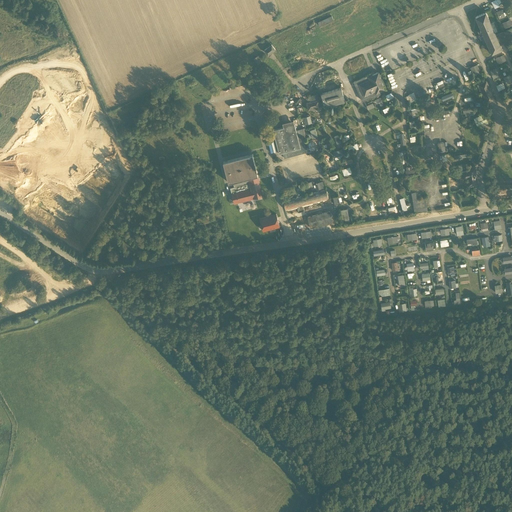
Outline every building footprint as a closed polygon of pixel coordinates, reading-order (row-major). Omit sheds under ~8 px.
[(503,9),(497,11),(498,18),(508,15),(507,11),(504,12),(503,9)] [(486,41),(492,54),(502,49),(500,45),(511,39),(511,27),(511,28),(496,35),(486,12),(475,17),(481,29),(478,31),(479,34),(481,39),(483,43),(486,41)] [(511,20),(511,19),(502,22),(504,28),(511,25),(511,20)] [(262,51),(266,56),(275,49),(270,44),(262,51)] [(498,63),(507,60),(505,54),(496,57),(498,63)] [(253,59),(257,64),(262,61),(257,55),(253,59)] [(490,70),(493,78),(499,76),(496,68),(490,70)] [(381,71),(355,80),(362,100),(388,90),(381,71)] [(449,83),(452,82),(453,86),(459,83),(456,74),(447,78),(449,83)] [(484,99),(493,96),(488,80),(479,83),(484,99)] [(471,90),(473,84),(466,82),(464,88),(471,90)] [(327,106),(347,101),(344,87),(323,92),(327,106)] [(392,91),(385,94),(388,100),(394,97),(392,91)] [(410,98),(411,101),(417,99),(415,92),(406,95),(407,99),(410,98)] [(449,103),(449,101),(455,98),(453,92),(439,98),(442,106),(449,103)] [(319,94),(310,96),(311,101),(307,102),(309,110),(321,107),(319,94)] [(375,99),(379,107),(386,103),(383,96),(375,99)] [(317,120),(325,118),(323,111),(315,114),(317,120)] [(477,125),(488,121),(486,116),(484,117),(483,114),(474,117),(477,125)] [(303,130),(296,132),(296,130),(294,124),(283,127),(273,130),(279,154),(283,153),(284,158),(288,157),(288,156),(305,151),(303,145),(305,145),(303,139),(302,136),(305,135),(303,128),(303,129),(303,130)] [(438,142),(439,152),(446,151),(445,142),(438,142)] [(307,152),(305,145),(303,145),(305,151),(288,156),(288,157),(307,152)] [(233,182),(233,181),(255,176),(256,176),(258,175),(252,154),(223,162),(228,183),(233,182)] [(337,161),(330,163),(332,170),(339,168),(337,161)] [(467,178),(468,186),(475,185),(473,166),(466,167),(466,171),(462,172),(463,178),(467,178)] [(351,167),(342,169),(344,175),(352,173),(351,167)] [(256,181),(255,176),(233,181),(235,187),(234,187),(230,188),(234,202),(262,195),(260,186),(259,187),(258,181),(256,181)] [(323,181),(314,184),(316,190),(325,187),(323,181)] [(297,208),(298,212),(304,210),(303,206),(329,200),(326,189),(283,200),(286,211),(297,208)] [(343,201),(341,195),(333,198),(335,204),(343,201)] [(442,195),(433,196),(435,209),(444,207),(442,195)] [(400,198),(403,210),(408,209),(405,197),(400,198)] [(426,197),(417,199),(419,212),(428,210),(426,197)] [(315,227),(334,221),(331,210),(312,216),(315,227)] [(260,218),(263,230),(279,226),(276,214),(260,218)] [(196,217),(198,224),(209,222),(208,215),(196,217)] [(501,219),(493,220),(494,229),(502,228),(501,219)] [(456,226),(457,235),(464,234),(463,225),(456,226)] [(433,245),(434,244),(434,242),(424,243),(425,250),(434,249),(433,245)] [(407,267),(405,267),(406,271),(415,270),(414,262),(407,263),(407,267)] [(448,281),(450,288),(457,287),(455,280),(448,281)] [(502,284),(494,284),(495,292),(502,292),(502,284)] [(418,295),(418,288),(414,288),(414,287),(409,287),(410,295),(418,295)] [(445,298),(438,299),(439,306),(446,305),(445,298)] [(391,301),(380,302),(380,311),(385,310),(385,308),(391,308),(391,301)] [(398,303),(399,311),(407,310),(406,302),(398,303)]
